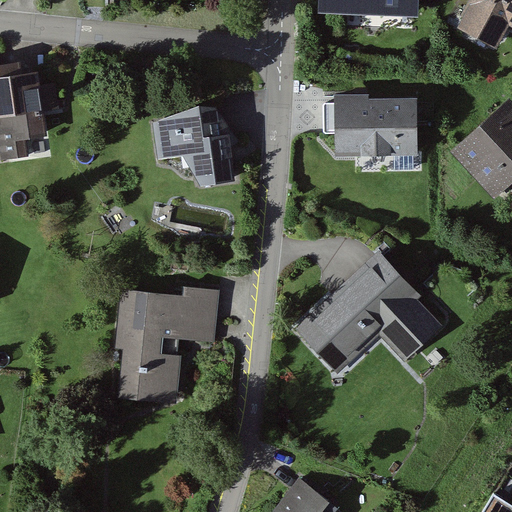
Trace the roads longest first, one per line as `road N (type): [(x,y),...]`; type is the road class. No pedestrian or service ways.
road 1 (residential): [(225,511),(254,392),(274,237),(280,75),(273,52)]
road 2 (residential): [(273,52),(0,23)]
